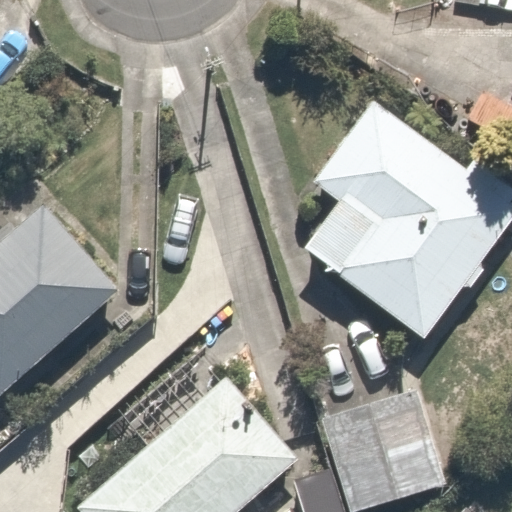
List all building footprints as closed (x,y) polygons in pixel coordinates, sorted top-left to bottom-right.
[(511,227),(511,200),(380,106),(316,177),(345,203),(303,248),(429,345),(511,227)] [(0,396),(3,400),(121,295),(45,200),(0,236),(0,396)] [(125,415),(150,445),(210,393),(185,363),(125,415)] [(239,511),(299,454),(230,384),(85,506),(89,511),(239,511)] [(406,496),(382,406),(335,419),(359,508),(406,496)]
